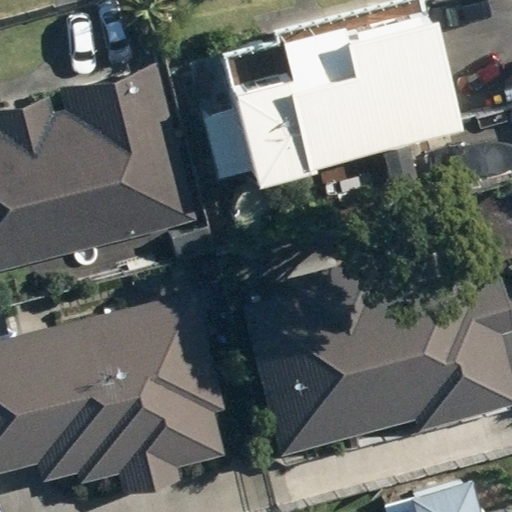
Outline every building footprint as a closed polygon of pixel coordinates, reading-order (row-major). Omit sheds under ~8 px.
[(205,93),(220,151),(464,83),(440,0),(331,0),(225,29),(239,83),(205,93)] [(0,266),(200,212),(159,59),(67,82),(73,103),(58,106),(54,90),(0,103),(0,117),(2,124),(0,124),(0,266)] [(209,224),(178,234),(185,257),(216,247),(209,224)] [(247,299),(284,448),(419,414),(421,423),(511,401),(511,347),(507,325),(511,324),(511,302),(504,272),(481,278),(469,230),(291,274),(295,287),(247,299)] [(224,401),(196,291),(201,294),(209,287),(208,276),(199,272),(189,277),(190,286),(0,335),(0,467),(43,458),(47,476),(83,466),(86,478),(124,468),(129,486),(184,471),(182,459),(231,447),(220,401),(224,401)] [(511,511),(511,504),(485,511),(476,476),(389,498),(392,511),(511,511)]
